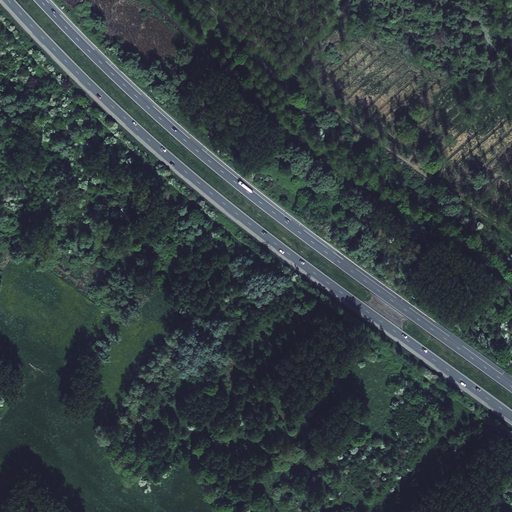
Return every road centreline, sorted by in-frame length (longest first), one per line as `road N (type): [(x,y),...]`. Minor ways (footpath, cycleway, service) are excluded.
road 1 (motorway): [(7,0),(186,173),(511,416)]
road 2 (motorway): [(511,386),(211,163),(39,0)]
